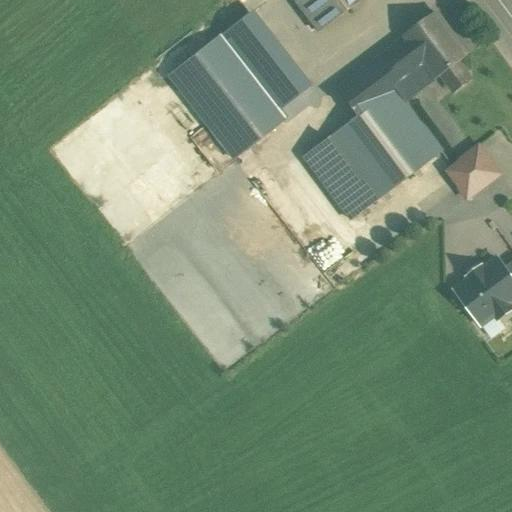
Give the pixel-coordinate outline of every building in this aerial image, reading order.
[(293,0),(318,33),(362,0),(293,0)] [(436,14),(336,89),(357,117),(368,131),(405,103),(442,76),(454,92),(471,79),(459,64),(468,57),(436,14)] [(233,160),(313,98),(264,36),(261,38),(244,16),(167,76),(233,160)] [(368,131),(357,117),(303,158),(350,220),(441,152),(405,103),(368,131)] [(497,177),(477,149),(442,173),(463,202),(497,177)] [(470,280),(456,290),(481,325),(482,324),(495,315),(499,320),(511,310),(511,307),(509,304),(511,302),(511,278),(504,268),(498,260),(484,270),(482,267),(468,278),(470,280)] [(499,320),(495,315),(482,324),(492,337),(505,328),(499,320)]
